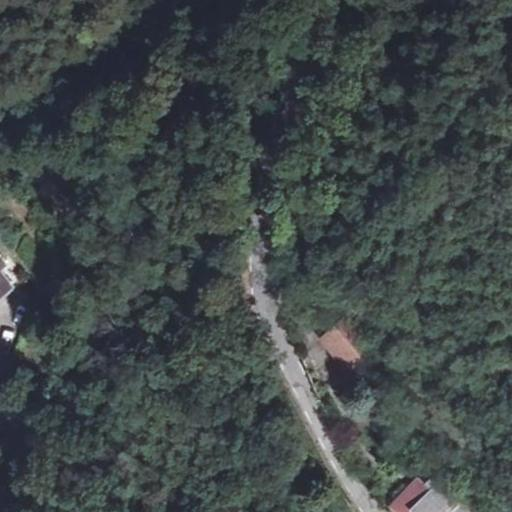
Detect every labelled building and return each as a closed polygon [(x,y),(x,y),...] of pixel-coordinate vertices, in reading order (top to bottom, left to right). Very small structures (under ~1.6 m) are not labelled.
[(0,259),(4,257),(0,250),(0,290),(11,284),(0,265),(0,259)] [(354,381),(363,372),(377,358),(342,323),(320,346),(354,381)] [(470,511),(440,480),(432,488),(437,493),(424,507),(417,501),(411,507),(405,502),(394,511),(470,511)] [(404,500),(405,502),(411,507),(417,501),(424,507),(437,493),(432,488),(425,480),(404,500)] [(0,511),(6,511),(13,505),(0,493),(0,511)]
